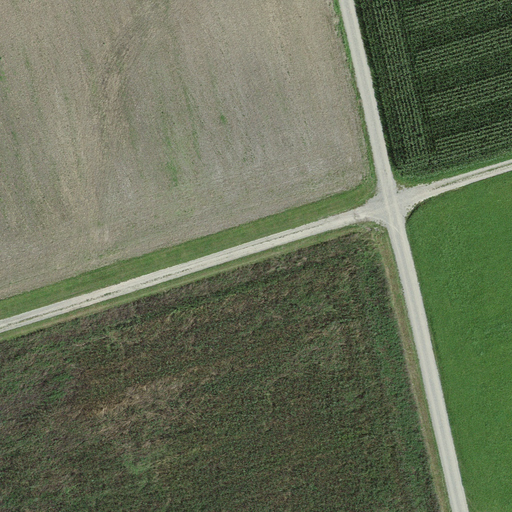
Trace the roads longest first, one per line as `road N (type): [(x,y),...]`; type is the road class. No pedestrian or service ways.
road 1 (track): [(463,511),(348,0)]
road 2 (track): [(0,330),(394,199)]
road 3 (track): [(511,160),(394,199)]
